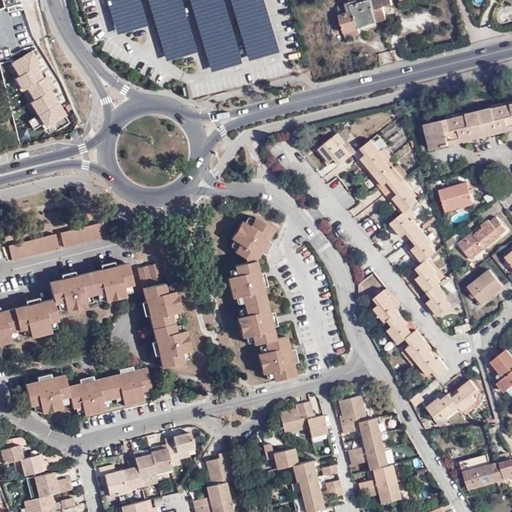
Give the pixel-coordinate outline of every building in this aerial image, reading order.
[(339,15),(338,15),(343,32),(356,28),(385,18),(382,7),(391,4),(390,0),(347,0),(348,3),(337,7),(339,15)] [(356,28),(343,32),(345,38),(358,33),(356,28)] [(511,103),(511,104),(503,107),(503,106),(450,119),(449,118),(429,123),(435,149),(455,144),(455,143),(511,129),(511,103)] [(335,159),(340,165),(357,152),(347,140),(344,142),(338,133),(319,149),(330,163),(335,159)] [(389,140),(384,133),(380,135),(386,142),(389,140)] [(366,154),(362,158),(373,172),(386,162),(388,159),(391,157),(384,149),(382,151),(372,139),(362,148),(366,154)] [(373,172),(362,158),(358,160),(369,175),(373,172)] [(395,167),(388,159),(386,162),(392,170),(395,167)] [(386,162),(373,172),(383,185),(388,182),(393,188),(404,179),(395,167),(392,170),(386,162)] [(373,172),(369,175),(380,188),(383,185),(373,172)] [(404,179),(393,188),(398,194),(393,198),(404,212),(417,202),(418,201),(415,197),(411,192),(413,191),(404,179)] [(467,182),(439,190),(445,210),(473,201),(467,182)] [(404,212),(393,198),(390,201),(401,214),(404,212)] [(404,212),(401,214),(391,223),(401,237),(407,233),(412,239),(423,231),(421,228),(414,219),(424,211),(417,202),(404,212)] [(121,218),(111,211),(110,214),(127,223),(128,221),(121,218)] [(111,211),(121,218),(128,221),(128,219),(111,211)] [(257,243),(267,249),(271,243),(267,240),(274,230),(254,217),(253,220),(250,226),(244,222),(241,221),(230,239),(233,241),(239,245),(235,250),(234,253),(244,259),(245,263),(234,266),(234,269),(236,276),(229,277),(226,278),(231,298),(234,297),(240,296),(242,302),(243,308),(245,315),(238,316),(235,317),(240,337),(243,337),(250,335),(251,342),(252,345),(262,342),(263,345),(265,351),(258,353),(256,353),(260,374),(263,373),(269,372),(271,378),(272,382),(294,376),(291,364),(296,363),(294,356),(282,359),(281,352),(288,350),(285,337),(274,340),(271,327),(264,328),(263,322),(274,319),(273,312),(268,313),(262,288),(267,286),(265,278),(254,281),(252,274),(259,272),(256,260),(260,253),(254,249),(257,243)] [(250,226),(253,220),(247,217),(244,222),(250,226)] [(421,228),(423,231),(435,221),(434,217),(421,228)] [(475,236),(472,233),(459,243),(471,260),(502,236),(501,235),(507,230),(496,217),(491,221),(489,219),(482,225),(485,228),(475,236)] [(62,235),(109,223),(108,220),(62,233),(62,235)] [(112,235),(109,223),(62,235),(65,247),(112,235)] [(482,225),(472,233),(475,236),(485,228),(482,225)] [(423,231),(412,239),(417,245),(412,249),(423,263),(427,260),(436,252),(429,245),(432,242),(423,231)] [(9,245),(10,247),(57,236),(56,234),(9,245)] [(57,236),(10,247),(13,261),(60,248),(57,236)] [(453,236),(446,242),(448,248),(457,241),(453,236)] [(239,245),(233,241),(229,246),(235,250),(239,245)] [(264,255),(267,249),(257,243),(254,249),(260,253),(264,255)] [(423,263),(412,249),(409,251),(420,266),(423,263)] [(423,263),(420,266),(417,268),(422,275),(417,279),(428,293),(439,284),(441,282),(434,273),(437,272),(427,260),(423,263)] [(115,268),(114,268),(113,262),(100,265),(102,271),(115,268)] [(141,302),(143,310),(154,307),(155,313),(149,315),(155,340),(162,339),(163,345),(152,348),(154,355),(159,354),(162,368),(183,362),(183,359),(181,352),(188,351),(191,350),(186,330),(183,330),(176,332),(175,326),(174,319),(172,313),(179,311),(181,310),(177,290),(174,291),(167,292),(166,286),(165,283),(162,284),(157,263),(137,268),(145,301),(141,302)] [(0,344),(12,342),(11,339),(10,332),(16,331),(22,329),(28,328),(30,334),(30,337),(51,333),(50,329),(48,323),(55,321),(58,321),(54,304),(57,304),(63,302),(65,309),(66,312),(86,307),(85,303),(84,297),(90,295),(96,294),(103,292),(104,299),(105,302),(125,297),(125,294),(123,287),(130,286),(132,285),(128,264),(114,268),(115,268),(102,271),(76,277),(76,278),(63,281),(50,284),(53,300),(40,303),(40,304),(27,307),(27,306),(1,312),(1,313),(0,313),(0,344)] [(439,269),(437,272),(434,273),(441,282),(446,278),(439,269)] [(482,303),(504,286),(491,270),(469,287),(482,303)] [(76,278),(76,277),(74,272),(61,275),(63,281),(76,278)] [(263,272),(259,272),(252,274),(254,281),(265,278),(263,272)] [(439,284),(428,293),(432,298),(428,302),(438,316),(452,305),(446,298),(448,295),(439,284)] [(506,289),(504,286),(482,303),(484,306),(506,289)] [(388,289),(386,290),(395,301),(393,303),(396,308),(401,304),(388,289)] [(395,301),(386,290),(375,298),(379,304),(375,309),(385,323),(389,320),(399,311),(396,308),(393,303),(395,301)] [(25,301),(27,306),(27,307),(40,304),(40,303),(39,298),(25,301)] [(154,307),(143,310),(144,316),(149,315),(155,313),(154,307)] [(180,318),(179,311),(172,313),(174,319),(180,318)] [(393,326),(389,329),(388,330),(399,344),(407,338),(413,333),(410,330),(406,325),(408,323),(399,311),(389,320),(393,326)] [(276,326),(274,319),(263,322),(264,328),(271,327),(276,326)] [(389,320),(385,323),(389,329),(393,326),(389,320)] [(458,335),(466,333),(464,326),(456,328),(458,335)] [(399,344),(388,330),(385,332),(396,347),(399,344)] [(417,330),(413,333),(407,338),(412,344),(407,348),(418,362),(431,352),(425,344),(427,342),(417,330)] [(244,343),(251,342),(250,335),(243,337),(244,343)] [(162,339),(155,340),(151,341),(152,348),(163,345),(162,339)] [(434,350),(427,342),(425,344),(431,352),(434,350)] [(418,362),(407,348),(403,352),(414,366),(418,362)] [(293,349),(288,350),(281,352),(282,359),(294,356),(293,349)] [(434,350),(431,352),(437,359),(439,357),(434,350)] [(511,385),(511,355),(507,350),(492,362),(504,378),(498,383),(504,391),(511,385)] [(181,352),(183,359),(190,358),(188,351),(181,352)] [(431,352),(418,362),(428,375),(433,371),(438,378),(449,370),(439,357),(437,359),(431,352)] [(121,397),(123,403),(124,406),(143,401),(143,398),(141,391),(148,390),(151,389),(146,367),(133,371),(132,366),(125,368),(128,379),(121,381),(120,374),(93,380),(95,388),(89,389),(85,378),(78,380),(79,383),(66,387),(64,375),(50,378),(49,373),(43,375),(45,386),(39,388),(37,381),(25,384),(30,406),(33,406),(39,404),(41,411),(41,413),(62,409),(61,405),(59,399),(65,397),(69,396),(72,408),(75,408),(82,406),(83,413),(84,416),(105,411),(104,407),(102,401),(109,400),(115,398),(121,397)] [(128,379),(125,368),(119,369),(120,374),(121,381),(128,379)] [(36,377),(37,381),(39,388),(45,386),(43,375),(36,377)] [(92,376),(85,378),(89,389),(95,388),(93,380),(92,376)] [(453,397),(460,407),(464,411),(477,400),(473,395),(479,390),(471,379),(459,389),(461,391),(456,395),(453,397)] [(184,391),(181,382),(162,386),(164,396),(184,391)] [(141,391),(143,398),(150,396),(148,390),(141,391)] [(447,418),(460,407),(453,397),(449,393),(446,396),(441,400),(439,397),(428,407),(437,418),(443,413),(447,418)] [(340,418),(342,426),(366,421),(360,396),(354,397),(338,401),(342,417),(340,418)] [(477,400),(464,411),(467,415),(480,404),(477,400)] [(327,433),(323,416),(314,418),(311,418),(310,415),(314,415),(311,403),(303,405),(308,428),(311,437),(327,433)] [(308,428),(303,405),(295,406),(296,409),(280,413),(284,433),(308,428)] [(366,421),(342,426),(343,433),(357,430),(356,428),(359,427),(360,430),(362,438),(378,434),(375,418),(366,421)] [(166,449),(170,466),(178,464),(177,460),(176,453),(186,451),(192,449),(189,434),(163,440),(165,446),(166,449)] [(378,434),(362,438),(363,441),(364,446),(365,450),(362,450),(361,447),(348,450),(350,457),(382,449),(378,434)] [(23,437),(13,439),(14,447),(19,446),(19,447),(25,446),(23,437)] [(0,439),(0,450),(4,465),(14,462),(20,461),(23,460),(19,447),(19,446),(14,447),(13,439),(5,442),(4,438),(0,439)] [(272,459),(274,470),(290,466),(297,464),(293,449),(272,454),(270,445),(262,447),(266,461),(272,459)] [(150,456),(154,475),(171,470),(170,466),(166,449),(149,453),(150,456)] [(382,449),(350,457),(352,464),(365,461),(364,458),(367,457),(367,460),(369,469),(372,468),(386,465),(382,449)] [(176,453),(177,460),(188,457),(186,451),(176,453)] [(139,452),(132,453),(134,460),(139,480),(154,476),(154,475),(150,456),(149,456),(141,457),(140,454),(139,452)] [(205,462),(211,487),(226,483),(232,481),(226,453),(218,454),(219,459),(205,462)] [(499,487),(507,485),(505,479),(500,463),(491,465),(488,455),(461,462),(469,489),(497,481),(499,487)] [(20,461),(24,477),(49,470),(46,462),(43,462),(40,463),(37,456),(23,460),(20,461)] [(511,459),(500,463),(505,479),(511,476),(511,459)] [(128,470),(120,472),(124,491),(140,487),(139,480),(134,460),(126,463),(127,468),(128,470)] [(14,462),(18,478),(24,477),(20,461),(14,462)] [(290,466),(294,482),(296,482),(315,477),(311,461),(297,464),(290,466)] [(391,464),(386,465),(372,468),(374,479),(375,483),(372,483),(372,479),(359,483),(361,489),(395,480),(391,464)] [(337,472),(335,465),(321,468),(323,475),(337,472)] [(124,491),(120,472),(113,474),(112,467),(97,471),(99,478),(102,477),(107,494),(115,492),(116,496),(125,494),(124,491)] [(53,473),(33,479),(38,499),(51,496),(70,491),(67,480),(55,483),(53,473)] [(139,480),(140,487),(156,483),(154,476),(139,480)] [(296,482),(300,497),(319,493),(316,481),(315,477),(296,482)] [(33,479),(23,481),(26,490),(33,489),(36,499),(38,499),(33,479)] [(325,483),(327,491),(341,487),(339,480),(325,483)] [(399,497),(395,480),(361,489),(363,497),(375,494),(374,490),(377,490),(378,493),(380,502),(399,497)] [(211,487),(205,488),(208,498),(208,501),(205,502),(205,499),(191,502),(193,509),(230,499),(226,483),(211,487)] [(341,487),(327,491),(328,497),(342,494),(341,487)] [(319,493),(300,497),(303,511),(309,511),(315,510),(323,509),(319,493)] [(36,499),(24,502),(25,511),(52,511),(54,511),(55,511),(51,496),(38,499),(36,499)] [(62,510),(74,506),(72,499),(60,502),(62,510)] [(232,511),(230,499),(193,509),(193,511),(207,511),(206,509),(210,509),(210,511),(232,511)] [(144,501),(119,508),(120,511),(155,511),(154,508),(149,509),(146,510),(144,501)]
